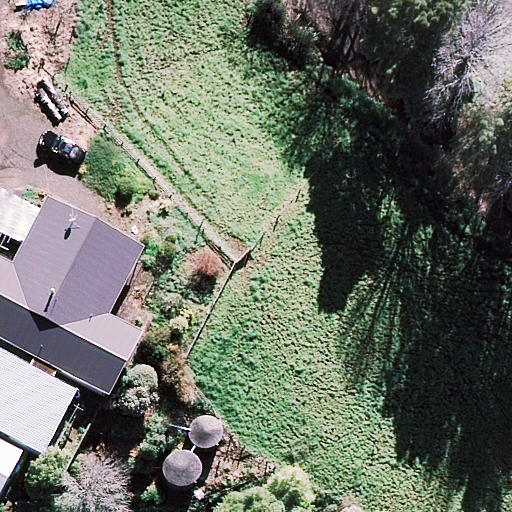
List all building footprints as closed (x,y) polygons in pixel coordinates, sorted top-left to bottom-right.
[(0,219),(0,238),(20,250),(9,271),(0,266),(0,344),(108,400),(141,337),(108,320),(142,253),(45,202),(40,213),(11,198),(0,219)] [(74,395),(0,355),(0,435),(42,458),(74,395)] [(198,408),(180,432),(211,454),(228,429),(198,408)] [(178,445),(158,473),(186,492),(206,465),(178,445)] [(0,497),(21,457),(0,446),(0,497)]
